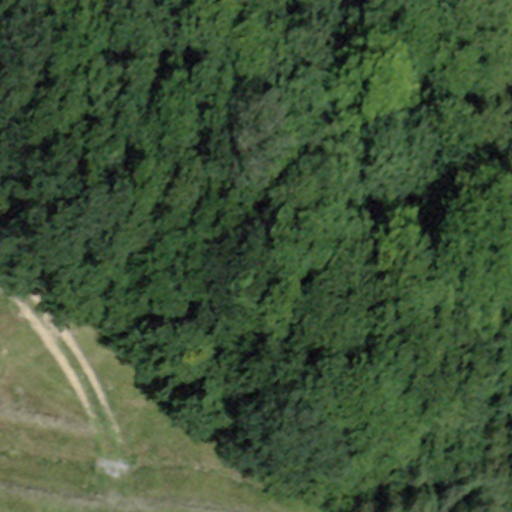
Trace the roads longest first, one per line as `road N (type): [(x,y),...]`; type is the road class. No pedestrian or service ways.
road 1 (track): [(444,0),(458,70),(460,247),(480,401),(471,511)]
road 2 (track): [(97,511),(107,428),(92,388),(0,283)]
